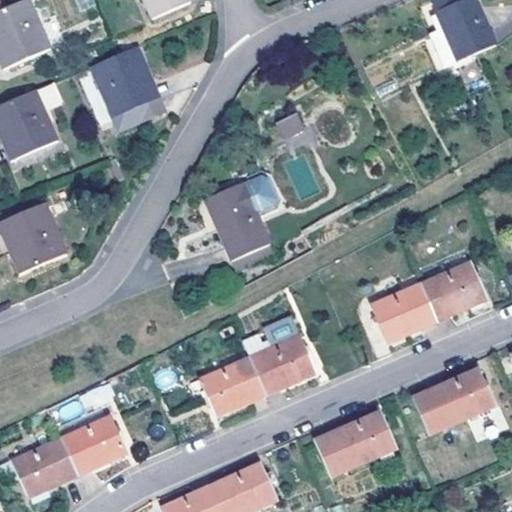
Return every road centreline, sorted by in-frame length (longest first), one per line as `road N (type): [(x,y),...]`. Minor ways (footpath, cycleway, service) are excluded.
road 1 (residential): [(100,511),(134,486),(511,323)]
road 2 (residential): [(246,44),(110,277),(84,298),(0,335)]
